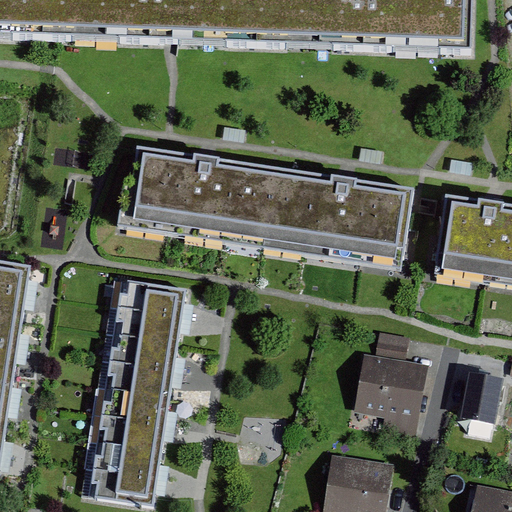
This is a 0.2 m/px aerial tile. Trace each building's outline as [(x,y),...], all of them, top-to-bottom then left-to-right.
[(0,0),(0,44),(45,45),(46,0),(0,0)] [(46,0),(45,45),(252,51),(253,0),(46,0)] [(414,0),(253,0),(252,51),(469,58),(471,2),(414,0)] [(260,256),(271,183),(138,164),(127,237),(260,256)] [(393,275),(403,203),(271,183),(260,256),(393,275)] [(435,284),(511,295),(511,217),(446,208),(435,284)] [(0,296),(21,299),(25,274),(0,270),(0,296)] [(177,323),(181,298),(117,289),(114,313),(177,323)] [(0,325),(18,328),(21,299),(0,296),(0,325)] [(110,340),(174,350),(177,323),(114,313),(110,340)] [(18,328),(0,325),(0,350),(15,352),(18,328)] [(110,340),(106,366),(170,375),(174,350),(110,340)] [(0,378),(11,380),(15,352),(0,350),(0,378)] [(415,430),(426,375),(363,362),(352,417),(415,430)] [(101,395),(165,405),(170,375),(106,366),(101,395)] [(470,374),(463,433),(497,437),(505,378),(470,374)] [(0,378),(0,408),(6,410),(11,380),(0,378)] [(101,395),(97,424),(160,434),(165,405),(101,395)] [(93,451),(157,460),(160,434),(97,424),(93,451)] [(93,451),(89,475),(153,484),(157,460),(93,451)] [(384,511),(391,469),(330,460),(322,511),(384,511)] [(140,511),(148,511),(153,484),(89,475),(85,503),(140,511)] [(511,511),(511,500),(475,493),(470,511),(511,511)]
